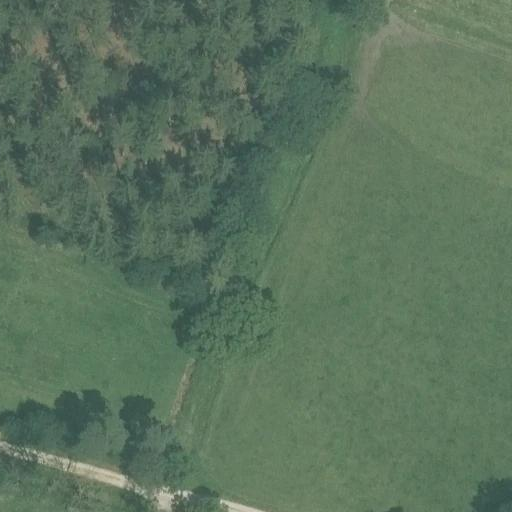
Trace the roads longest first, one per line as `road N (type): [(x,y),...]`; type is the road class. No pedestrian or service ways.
road 1 (track): [(355,0),(229,309),(165,493)]
road 2 (track): [(0,449),(141,487)]
